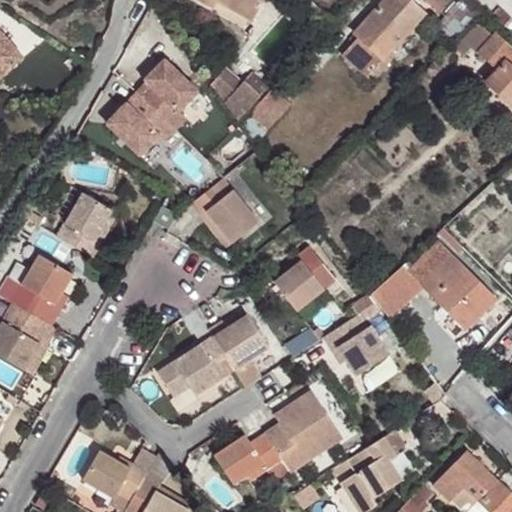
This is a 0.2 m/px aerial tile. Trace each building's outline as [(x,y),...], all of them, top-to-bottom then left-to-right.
[(267,0),(193,0),(217,13),(221,5),(256,23),(267,0)] [(312,20),(320,11),(308,0),(299,0),(295,5),(312,20)] [(383,58),(385,55),(424,13),(410,0),(385,0),(355,33),(357,34),(383,58)] [(455,2),(453,0),(428,0),(444,14),(455,2)] [(469,47),(476,54),(494,35),(477,19),(454,43),(465,52),(469,47)] [(0,78),(22,60),(0,34),(0,78)] [(383,58),(357,34),(340,51),(366,75),(383,58)] [(476,54),(495,71),(511,52),(511,51),(494,35),(476,54)] [(511,52),(495,71),(484,83),(510,107),(511,105),(511,52)] [(144,82),(134,93),(173,130),(184,118),(177,110),(195,91),(158,56),(139,76),(144,82)] [(445,65),(436,57),(425,70),(433,77),(445,65)] [(228,69),(211,90),(238,125),(245,118),(265,95),(247,81),(245,83),(228,69)] [(253,73),(247,81),(265,95),(272,88),(253,73)] [(272,88),(265,95),(269,98),(283,110),(291,101),(274,86),(272,88)] [(162,142),(173,130),(134,93),(105,124),(138,155),(156,136),(162,142)] [(238,125),(253,145),(263,134),(249,121),(269,98),(265,95),(245,118),(238,125)] [(249,121),(263,134),(283,110),(269,98),(249,121)] [(197,190),(217,173),(185,137),(165,155),(197,190)] [(225,177),(218,182),(227,196),(235,190),(225,177)] [(207,213),(232,244),(258,222),(235,190),(227,196),(218,182),(191,202),(202,216),(207,213)] [(84,194),(57,236),(93,258),(101,244),(94,240),(112,210),(84,194)] [(228,249),(232,244),(207,213),(202,216),(228,249)] [(272,284),(295,312),(324,288),(316,278),(328,269),(311,247),(297,257),(300,263),(272,284)] [(409,275),(419,284),(446,257),(436,247),(408,274),(409,275)] [(0,290),(0,296),(15,305),(22,309),(51,327),(61,308),(56,305),(73,276),(39,255),(20,287),(7,279),(0,290)] [(446,257),(419,284),(416,287),(418,289),(440,311),(461,331),(491,300),(446,257)] [(416,287),(419,284),(409,275),(385,297),(396,309),(418,289),(416,287)] [(15,305),(5,323),(12,325),(22,309),(15,305)] [(5,323),(0,330),(0,356),(22,369),(38,343),(44,347),(55,329),(51,327),(22,309),(12,325),(5,323)] [(392,354),(364,310),(327,334),(356,377),(392,354)] [(211,339),(225,360),(233,372),(242,387),(256,378),(247,363),(270,348),(248,315),(227,328),(223,322),(207,332),(211,339)] [(211,339),(158,373),(173,398),(190,387),(196,396),(233,372),(225,360),(211,339)] [(38,343),(22,369),(27,373),(44,347),(38,343)] [(264,434),(290,472),(342,438),(311,392),(274,416),(279,424),(264,434)] [(440,400),(427,409),(433,418),(446,409),(440,400)] [(472,431),(461,420),(447,435),(457,446),(472,431)] [(395,430),(383,437),(396,460),(409,452),(395,430)] [(274,483),(290,472),(264,434),(251,443),(245,436),(214,457),(233,486),(263,466),(274,483)] [(396,460),(383,437),(369,445),(339,465),(345,476),(352,472),(354,476),(339,485),(355,511),(371,511),(379,508),(374,499),(403,482),(391,463),(396,460)] [(133,464),(146,473),(155,458),(141,450),(133,464)] [(117,494),(129,501),(143,478),(146,473),(133,464),(129,470),(115,461),(101,452),(84,481),(114,499),(117,494)] [(462,489),(478,501),(496,483),(465,453),(433,487),(448,503),(451,499),(462,489)] [(129,470),(133,464),(119,456),(115,461),(129,470)] [(324,489),(345,476),(339,465),(317,478),(324,489)] [(57,474),(52,470),(43,487),(48,490),(57,474)] [(129,501),(123,511),(124,511),(189,511),(156,493),(159,488),(143,478),(129,501)] [(511,511),(511,499),(496,483),(478,501),(487,511),(511,511)] [(417,496),(402,511),(417,511),(433,496),(423,486),(415,493),(417,496)] [(40,511),(44,511),(55,494),(48,490),(43,487),(32,507),(40,511)] [(156,493),(189,511),(190,511),(193,508),(159,488),(156,493)] [(451,499),(464,511),(466,511),(478,501),(462,489),(451,499)] [(111,504),(123,511),(129,501),(117,494),(114,499),(111,504)] [(487,511),(478,501),(466,511),(487,511)]
